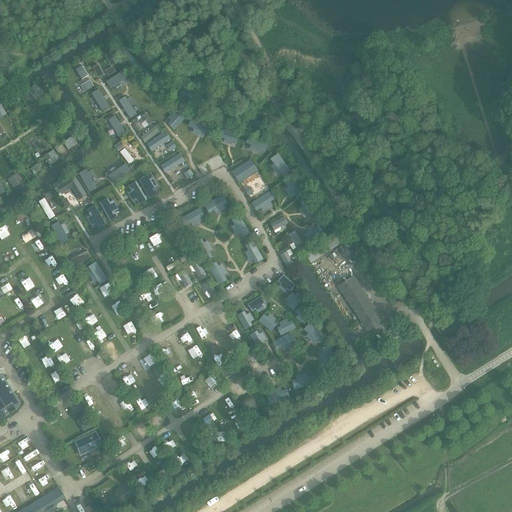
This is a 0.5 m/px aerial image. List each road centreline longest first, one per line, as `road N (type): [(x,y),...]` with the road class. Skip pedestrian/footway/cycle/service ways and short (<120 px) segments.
road 1 (track): [(36,413),(270,269),(270,253),(224,172),(96,243)]
road 2 (unknown): [(121,27),(229,97),(289,102),(310,114),(347,171),(408,230),(438,277),(433,340)]
road 3 (unclassified): [(265,511),(462,383)]
road 4 (track): [(70,490),(262,370)]
